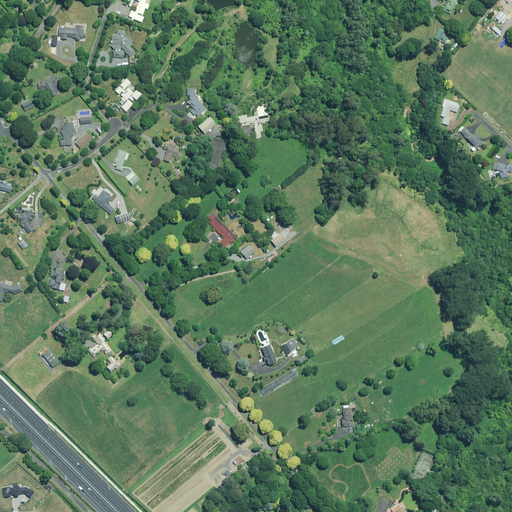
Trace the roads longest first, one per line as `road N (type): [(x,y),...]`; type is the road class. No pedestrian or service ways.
road 1 (residential): [(334,511),(44,174)]
road 2 (motorway): [(0,389),(124,511)]
